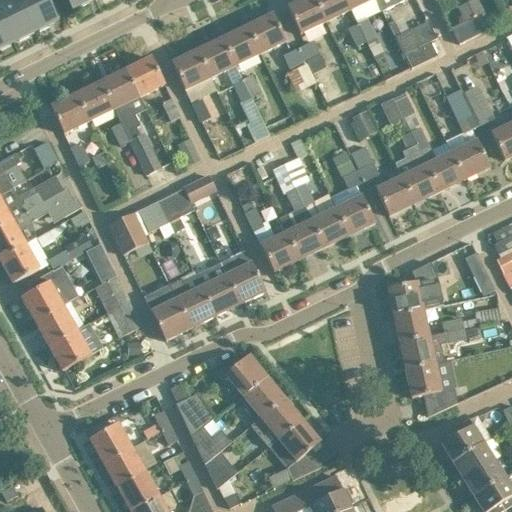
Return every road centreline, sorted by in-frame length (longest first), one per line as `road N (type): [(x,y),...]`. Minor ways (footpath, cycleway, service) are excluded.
road 1 (residential): [(47,430),(238,336),(267,333),(359,290)]
road 2 (residential): [(173,0),(0,92)]
road 3 (residential): [(359,290),(382,267),(511,206)]
road 4 (residential): [(395,431),(359,290)]
